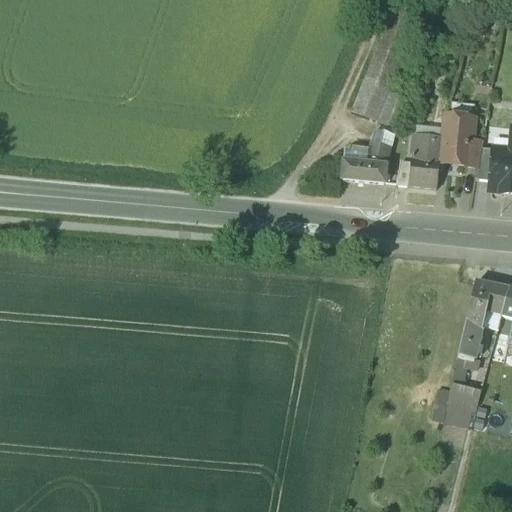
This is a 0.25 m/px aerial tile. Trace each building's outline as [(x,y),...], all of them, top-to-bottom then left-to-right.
[(396,6),(351,116),(373,125),(419,15),(396,6)] [(389,97),(377,126),(397,135),(409,105),(389,97)] [(458,121),(450,120),(445,124),(443,145),(445,145),(442,169),(466,171),(468,150),(470,150),(471,146),(472,126),(462,125),(458,121)] [(443,145),(412,142),(407,193),(435,196),(438,169),(442,169),(445,145),(443,145)] [(482,148),(471,146),(470,150),(468,150),(466,171),(477,172),(481,154),(482,148)] [(368,155),(351,152),(350,157),(343,156),(341,186),(383,190),(385,172),(390,153),(370,148),(368,155)] [(493,155),(481,154),(477,172),(474,186),(490,187),(493,155)] [(511,161),(509,161),(509,157),(493,155),(490,187),(489,197),(499,198),(499,201),(511,202),(511,161)] [(508,296),(474,288),(464,332),(457,363),(467,366),(473,367),(475,358),(480,359),(482,352),(477,350),(485,317),(501,321),(508,296)] [(501,321),(511,323),(511,296),(508,296),(501,321)] [(467,366),(457,363),(451,390),(461,393),(467,366)] [(461,393),(451,390),(446,414),(466,419),(468,411),(476,413),(480,397),(461,393)]
